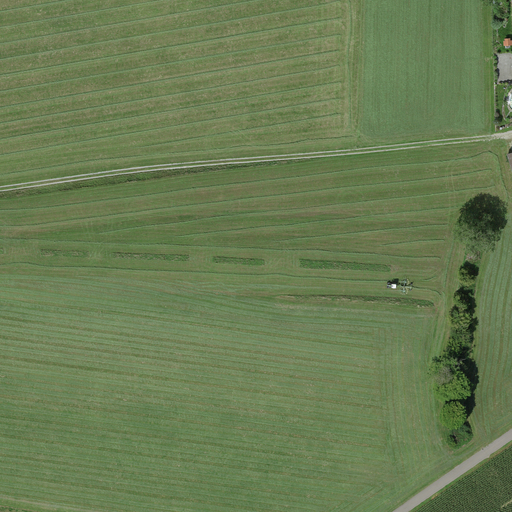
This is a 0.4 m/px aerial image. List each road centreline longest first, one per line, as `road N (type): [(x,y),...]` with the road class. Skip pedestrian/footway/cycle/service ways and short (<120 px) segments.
road 1 (track): [(0,190),(511,135)]
road 2 (unclassified): [(511,434),(400,511)]
